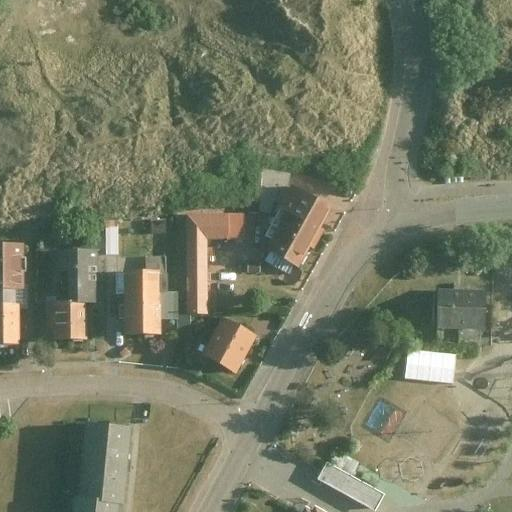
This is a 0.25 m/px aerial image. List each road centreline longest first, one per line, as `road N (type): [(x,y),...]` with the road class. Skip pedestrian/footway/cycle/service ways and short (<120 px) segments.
road 1 (residential): [(0,384),(84,377),(136,384),(204,407),(248,433)]
road 2 (residential): [(248,433),(359,248),(381,226)]
road 3 (residential): [(381,226),(406,109),(401,0)]
road 4 (unclassified): [(381,226),(416,212),(511,209)]
